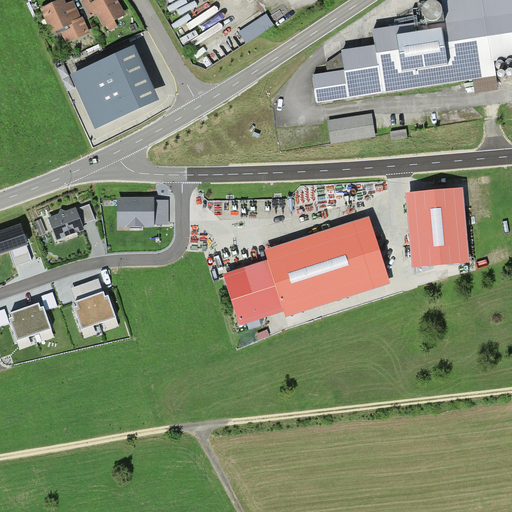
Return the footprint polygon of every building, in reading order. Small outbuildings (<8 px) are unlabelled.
[(94,0),(86,0),(83,2),(89,15),(94,12),(102,27),(104,26),(106,31),(114,27),(112,22),(122,17),(113,0),(99,0),(95,2),(94,0)] [(313,74),(317,103),(473,79),(475,90),(495,87),(491,58),(511,54),(511,0),(441,0),(445,22),(421,26),(420,21),(372,29),(375,44),(341,49),(342,52),(326,63),(328,72),(313,74)] [(60,1),(40,10),(50,33),(68,25),(79,20),(71,4),(63,8),(60,1)] [(247,45),(277,29),(271,17),(241,33),(247,45)] [(79,20),(68,25),(70,30),(60,34),(65,44),(85,34),(79,20)] [(154,101),(132,53),(73,80),(96,127),(154,101)] [(368,116),(325,123),(329,143),(371,136),(368,116)] [(405,192),(412,266),(468,261),(461,188),(405,192)] [(136,198),(118,198),(118,226),(154,226),(154,224),(169,224),(169,200),(154,200),(154,198),(136,198)] [(66,211),(61,209),(59,214),(49,217),(58,239),(84,229),(82,225),(95,220),(89,204),(76,209),(76,207),(69,210),(66,211)] [(282,310),(284,317),(389,283),(368,218),(266,251),(270,261),(224,276),(239,324),(282,310)] [(0,253),(11,250),(17,265),(31,259),(26,245),(28,244),(27,240),(21,224),(0,231),(0,253)] [(71,288),(76,301),(103,292),(98,279),(71,288)] [(53,292),(42,296),(47,309),(57,306),(53,292)] [(103,292),(76,301),(78,306),(75,307),(82,328),(116,317),(108,296),(105,297),(103,292)] [(13,317),(10,318),(17,339),(51,327),(43,306),(40,308),(38,303),(11,313),(13,317)] [(4,309),(0,310),(0,325),(9,323),(4,309)]
